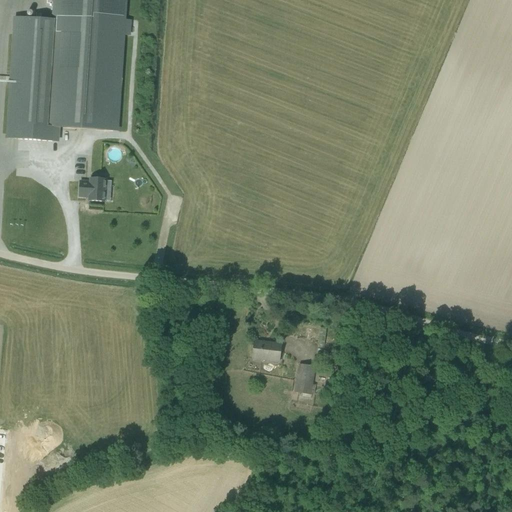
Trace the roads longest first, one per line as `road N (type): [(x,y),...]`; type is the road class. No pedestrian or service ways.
road 1 (unclassified): [(511,345),(344,299),(74,271),(0,255)]
road 2 (unknown): [(74,271),(83,229),(55,156)]
